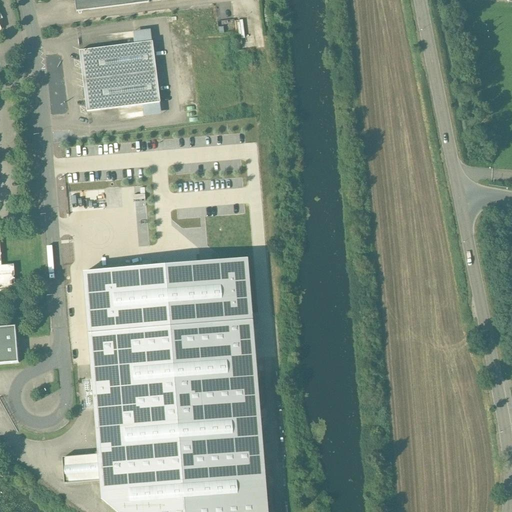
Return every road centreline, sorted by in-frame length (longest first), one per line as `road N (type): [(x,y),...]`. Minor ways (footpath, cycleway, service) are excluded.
road 1 (unclassified): [(27,0),(64,342)]
road 2 (tertiary): [(417,0),(456,187)]
road 3 (tertiary): [(456,187),(490,356)]
road 4 (tertiary): [(509,511),(506,426),(490,356)]
road 5 (unclassified): [(64,342),(15,394),(29,423),(45,426),(70,405)]
